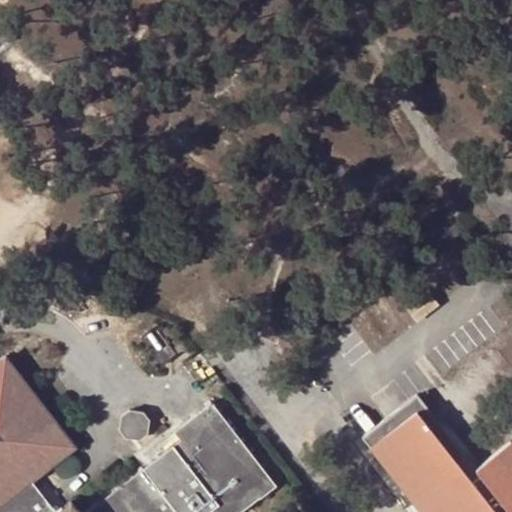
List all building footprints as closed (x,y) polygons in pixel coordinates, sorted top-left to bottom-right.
[(237,511),(275,483),(213,403),(193,417),(200,426),(182,439),(88,511),(84,511),(72,498),(56,510),(34,482),(76,446),(5,355),(0,358),(0,511),(237,511)] [(417,394),(386,417),(413,451),(420,446),(401,422),(417,410),(459,464),(467,458),(417,394)] [(386,417),(362,437),(421,511),(511,511),(511,441),(511,440),(476,469),(467,458),(459,464),(417,410),(401,422),(420,446),(413,451),(386,417)] [(127,437),(138,438),(146,433),(149,420),(142,411),(131,411),(122,417),(119,428),(127,437)] [(175,431),(182,439),(200,426),(193,417),(175,431)]
